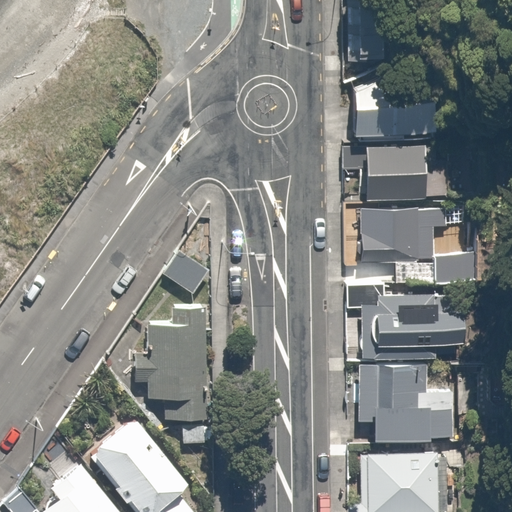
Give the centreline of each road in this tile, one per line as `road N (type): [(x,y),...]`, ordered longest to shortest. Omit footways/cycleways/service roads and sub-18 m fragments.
road 1 (residential): [(0,396),(191,129),(278,102)]
road 2 (secondary): [(278,102),(285,511)]
